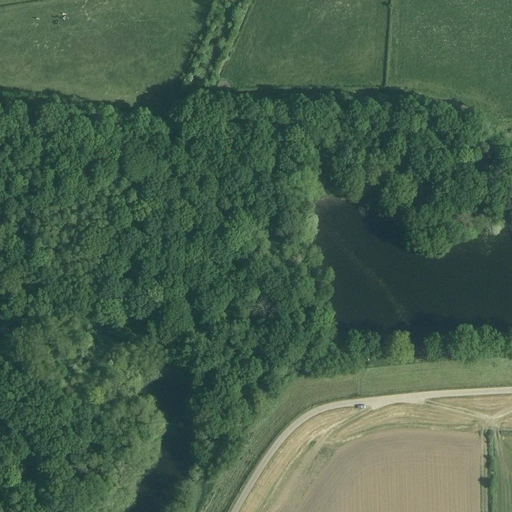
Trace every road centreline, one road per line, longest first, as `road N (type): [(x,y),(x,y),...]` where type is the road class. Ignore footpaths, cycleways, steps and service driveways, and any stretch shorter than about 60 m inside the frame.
road 1 (track): [(511,121),(498,122),(454,95),(336,87),(192,92)]
road 2 (unclassified): [(234,511),(271,452),(314,413),(511,392)]
